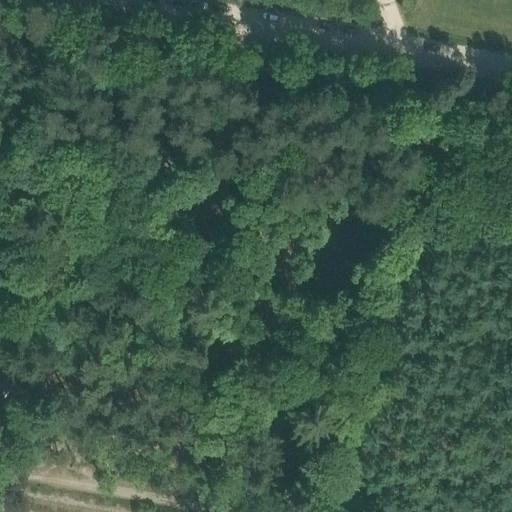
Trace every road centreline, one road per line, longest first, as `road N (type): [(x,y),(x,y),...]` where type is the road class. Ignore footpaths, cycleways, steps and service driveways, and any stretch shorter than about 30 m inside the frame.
road 1 (track): [(511,62),(253,17)]
road 2 (track): [(168,511),(47,490)]
